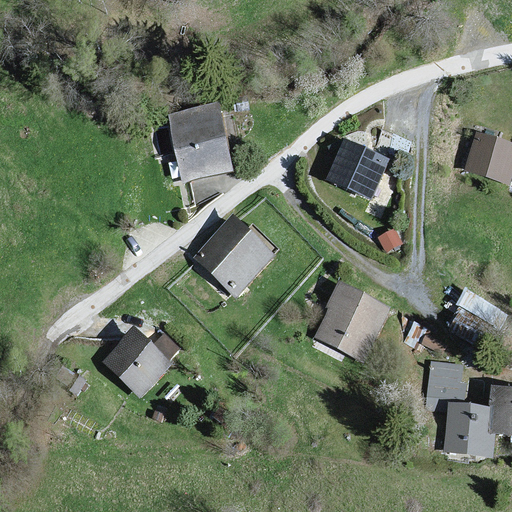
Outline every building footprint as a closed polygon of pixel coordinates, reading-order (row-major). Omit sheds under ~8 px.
[(216,118),(171,127),(183,189),(228,180),(216,118)] [(352,142),(401,162),(411,139),(362,118),(352,142)] [(511,167),(511,154),(477,144),(467,179),(506,190),(511,167)] [(383,171),(342,153),(326,189),(367,207),(383,171)] [(272,266),(231,227),(202,258),(210,266),(204,272),(237,303),(272,266)] [(385,316),(337,295),(315,345),(363,366),(385,316)] [(167,373),(133,341),(105,369),(139,402),(167,373)] [(460,373),(434,370),(433,377),(429,376),(426,409),(464,412),(466,391),(458,391),(460,373)] [(511,401),(490,399),(488,418),(451,414),(447,458),(490,462),(492,441),(511,443),(511,401)]
